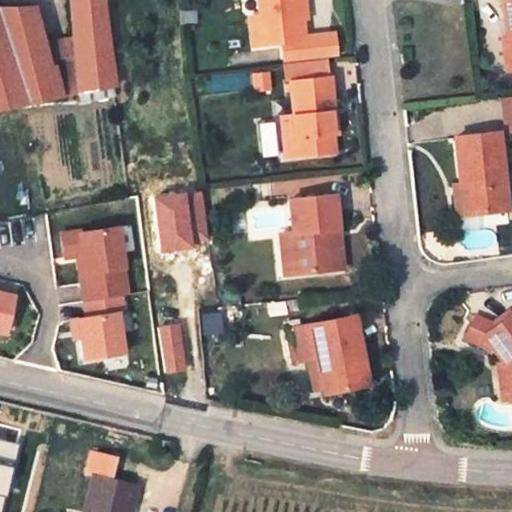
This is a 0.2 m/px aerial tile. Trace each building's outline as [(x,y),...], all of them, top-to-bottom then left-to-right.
[(52,0),(65,72),(70,105),(107,98),(91,0),(52,0)] [(254,0),(258,29),(261,57),(279,55),(303,52),(300,22),(303,21),(300,0),(254,0)] [(493,11),(499,50),(507,49),(511,78),(511,0),(500,0),(502,10),(493,11)] [(0,117),(50,108),(46,76),(40,77),(23,19),(0,19),(0,117)] [(251,59),(261,57),(258,29),(248,30),(251,59)] [(303,52),(279,55),(281,75),(330,69),(328,49),(303,52)] [(511,79),(511,78),(507,49),(499,50),(494,51),(499,81),(511,79)] [(65,72),(46,76),(50,108),(70,105),(65,72)] [(283,95),(286,95),(325,90),(323,75),(281,79),(283,95)] [(289,128),(286,129),(291,169),(329,165),(325,126),(331,125),(325,90),(286,95),(289,128)] [(511,109),(495,112),(499,144),(511,142),(511,109)] [(282,170),(291,169),(286,129),(277,130),(282,170)] [(447,149),(452,197),(460,198),(463,226),(501,222),(492,144),(447,149)] [(463,226),(460,198),(452,197),(444,198),(447,227),(463,226)] [(289,247),(285,247),(290,288),(330,284),(327,256),(324,255),(323,245),(333,244),(329,211),(286,216),(289,247)] [(280,213),(247,215),(248,224),(277,222),(277,231),(281,231),(280,213)] [(338,283),(333,244),(323,245),(324,255),(327,256),(330,284),(338,283)] [(102,245),(46,254),(50,277),(72,274),(74,287),(69,288),(74,316),(112,310),(113,310),(102,245)] [(282,289),(290,288),(285,247),(277,248),(282,289)] [(112,310),(74,316),(77,337),(71,338),(78,378),(117,371),(110,332),(116,331),(112,310)] [(511,410),(511,342),(499,326),(482,340),(460,332),(451,355),(476,364),(487,379),(493,413),(511,410)] [(318,409),(363,400),(349,330),(306,337),(312,372),(318,409)] [(312,372),(306,337),(282,342),(288,376),(312,372)] [(493,413),(487,379),(480,380),(486,414),(493,413)] [(0,440),(0,511),(3,511),(19,445),(0,440)] [(123,511),(127,501),(85,491),(80,511),(123,511)]
